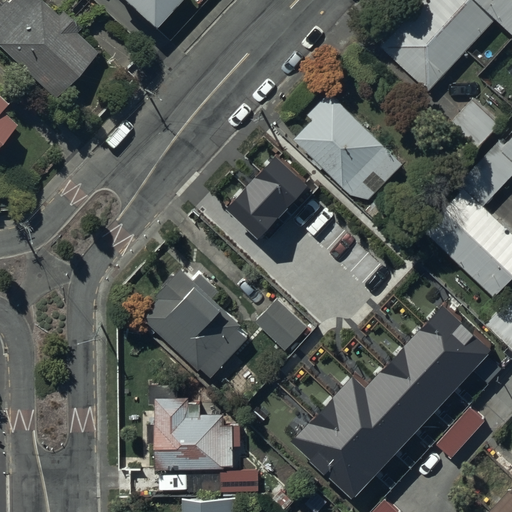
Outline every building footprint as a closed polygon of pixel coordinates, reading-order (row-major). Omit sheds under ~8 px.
[(0,0),(0,42),(52,91),(91,49),(70,29),(76,24),(59,8),(56,11),(43,0),(0,0)] [(124,0),(150,23),(171,0),(124,0)] [(511,0),(422,0),(382,44),(430,88),(498,14),(511,26),(511,0)] [(330,87),(308,110),(313,114),(294,134),(352,189),(371,195),(405,159),(330,87)] [(500,119),(472,93),(452,115),(480,141),(500,119)] [(0,131),(11,120),(0,109),(0,98),(2,97),(0,94),(0,131)] [(511,132),(500,144),(511,155),(511,132)] [(278,155),(229,207),(262,238),(311,186),(278,155)] [(511,275),(511,228),(455,174),(414,216),(495,294),(511,275)] [(244,321),(182,263),(156,291),(160,295),(143,313),(201,366),(203,364),(213,374),(250,334),(240,325),(244,321)] [(511,293),(487,319),(511,343),(511,293)] [(308,323),(279,295),(257,318),(286,346),(308,323)] [(354,373),(290,441),(354,500),(495,348),(446,302),(368,386),(354,373)] [(308,391),(275,361),(244,395),(276,425),(308,391)] [(202,391),(157,392),(158,464),(234,462),(233,410),(203,410),(202,391)] [(484,414),(468,400),(436,439),(452,453),(484,414)] [(259,467),(222,468),(222,489),(260,488),(259,467)] [(511,511),(511,482),(484,511),(511,511)] [(235,511),(235,494),(184,495),(183,511),(235,511)] [(402,511),(385,496),(370,511),(402,511)]
